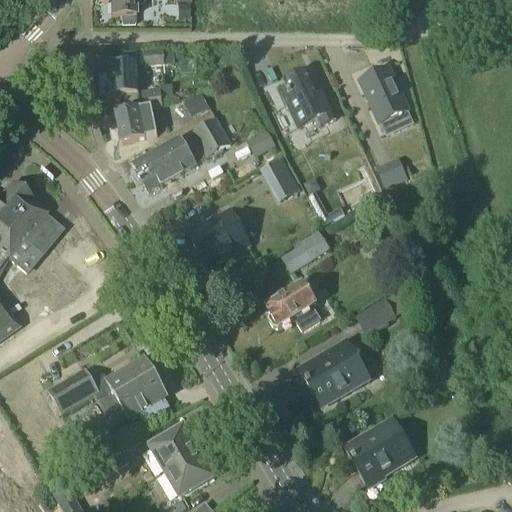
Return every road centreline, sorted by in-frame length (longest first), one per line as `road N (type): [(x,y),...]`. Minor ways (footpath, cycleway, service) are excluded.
road 1 (primary): [(300,511),(114,212),(0,100)]
road 2 (track): [(511,17),(345,40)]
